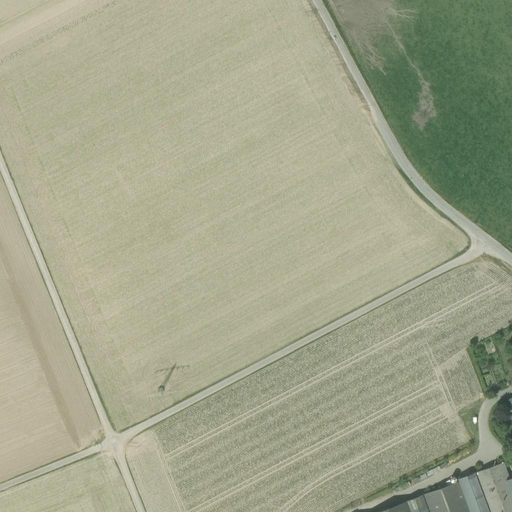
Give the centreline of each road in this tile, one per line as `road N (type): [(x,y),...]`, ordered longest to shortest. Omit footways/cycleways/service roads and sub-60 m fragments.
road 1 (unclassified): [(0,488),(111,443),(488,243)]
road 2 (track): [(0,161),(139,511)]
road 3 (tertiary): [(314,0),(405,167),(488,243)]
road 4 (track): [(485,453),(354,511)]
